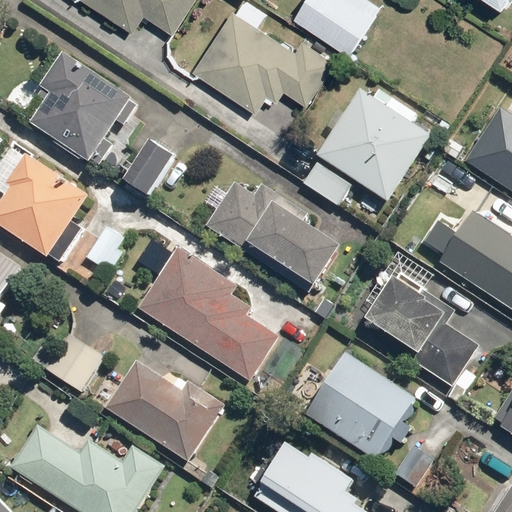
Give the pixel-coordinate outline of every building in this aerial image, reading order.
[(200,0),(92,0),(139,30),(149,14),(180,33),(200,0)] [(358,53),(389,3),(383,0),(311,0),(300,17),(358,53)] [(301,49),(239,10),(200,70),(263,109),(273,94),(283,100),(289,90),(313,105),(342,60),(308,38),(301,49)] [(139,98),(68,52),(47,86),(59,93),(38,125),(97,162),(139,98)] [(440,136),(368,89),(325,156),(397,202),(440,136)] [(511,111),(505,107),(471,160),(511,186),(511,111)] [(184,155),(159,139),(132,181),(157,196),(184,155)] [(96,195),(31,152),(12,182),(19,186),(0,214),(0,222),(54,258),(96,195)] [(357,184),(321,162),(308,184),(344,206),(357,184)] [(314,214),(267,184),(259,195),(239,182),(210,227),(315,293),(321,283),(326,287),(352,247),(309,220),(314,214)] [(511,234),(480,213),(446,265),(511,308),(511,234)] [(111,225),(90,257),(114,273),(135,241),(111,225)] [(245,286),(183,248),(143,310),(256,381),(284,337),(251,316),(257,307),(239,296),(245,286)] [(0,311),(28,267),(0,249),(0,311)] [(419,361),(458,387),(484,346),(452,325),(461,310),(429,291),(431,288),(408,273),(375,320),(425,353),(419,361)] [(111,358),(73,334),(51,369),(89,393),(111,358)] [(425,399),(354,356),(316,419),(387,462),(425,399)] [(188,390),(141,361),(111,408),(195,461),(230,406),(193,383),(188,390)] [(86,451),(42,423),(14,468),(83,511),(141,511),(170,467),(138,447),(129,462),(94,440),(86,451)] [(440,459),(418,446),(400,475),(423,488),(440,459)] [(289,447),(257,498),(278,511),(366,511),(363,509),(366,505),(354,497),(361,485),(317,458),(314,463),(289,447)] [(511,511),(511,494),(500,511),(511,511)] [(14,511),(0,496),(0,511),(14,511)] [(433,511),(413,499),(405,511),(433,511)]
